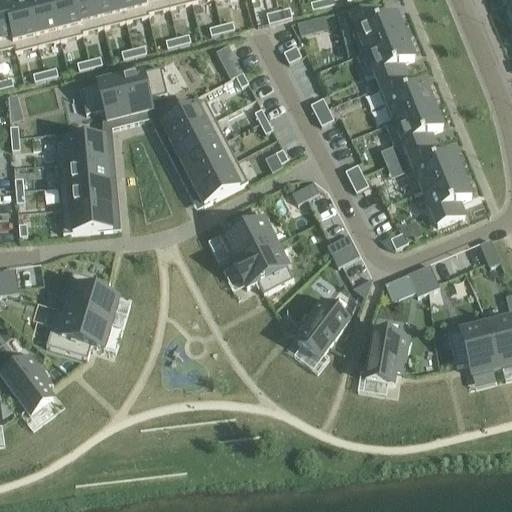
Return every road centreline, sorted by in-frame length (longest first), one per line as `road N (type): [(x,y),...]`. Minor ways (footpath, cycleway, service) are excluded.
road 1 (residential): [(0,262),(163,242),(322,167)]
road 2 (residential): [(322,167),(366,250),(385,269),(511,220)]
road 3 (residential): [(511,150),(459,0)]
road 4 (residential): [(256,32),(322,167)]
